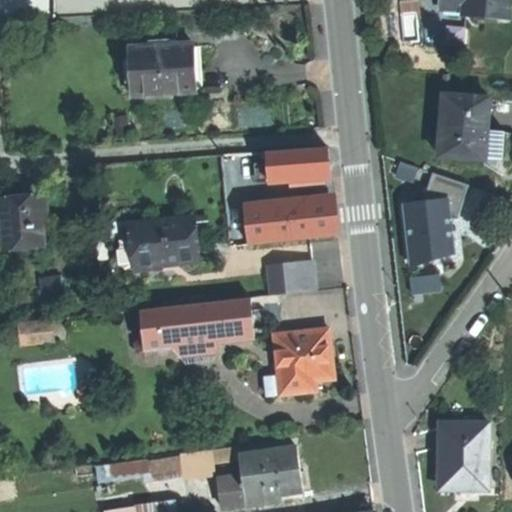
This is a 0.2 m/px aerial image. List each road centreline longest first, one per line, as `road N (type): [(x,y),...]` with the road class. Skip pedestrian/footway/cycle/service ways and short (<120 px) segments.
road 1 (tertiary): [(332,0),(388,410)]
road 2 (residential): [(511,262),(419,393),(388,410)]
